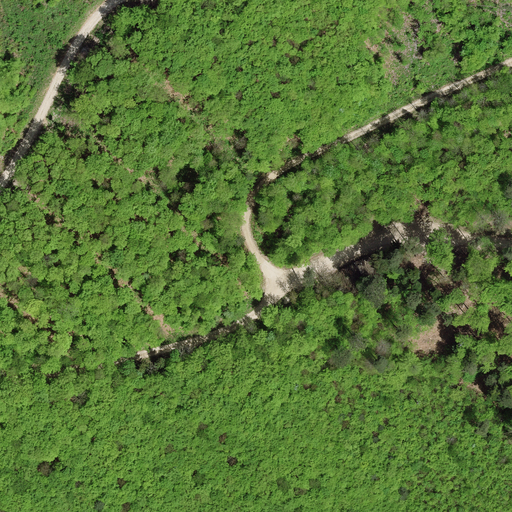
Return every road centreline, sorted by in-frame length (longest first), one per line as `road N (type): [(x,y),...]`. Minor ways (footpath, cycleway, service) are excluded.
road 1 (track): [(511,65),(281,168),(259,186),(244,223),(277,280)]
road 2 (track): [(0,381),(122,361),(227,331),(260,310),(277,280)]
road 3 (track): [(277,280),(401,233),(511,245)]
road 4 (track): [(0,189),(61,79)]
